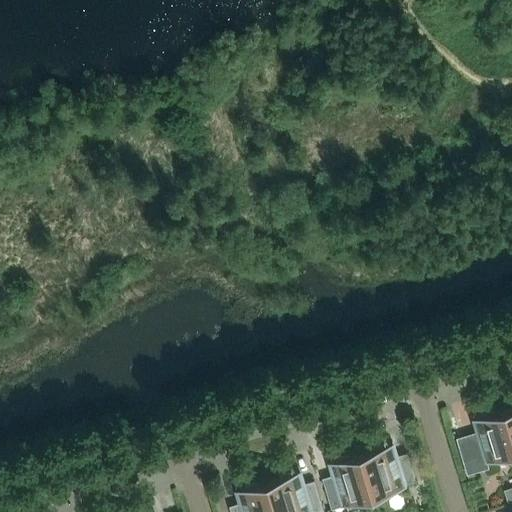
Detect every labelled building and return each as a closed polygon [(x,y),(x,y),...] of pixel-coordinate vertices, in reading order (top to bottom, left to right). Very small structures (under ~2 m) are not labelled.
[(467,434),(476,465),(511,454),(511,430),(506,409),(482,416),(486,428),(467,434)] [(388,458),(384,445),(361,452),(374,496),(417,483),(407,452),(388,458)] [(374,496),(361,452),(338,459),(341,472),(322,477),(332,509),(374,496)] [(291,473),(268,480),(277,511),(320,511),(324,511),(314,480),(295,486),(291,473)] [(248,500),(229,505),(231,511),(277,511),(268,480),(245,487),(248,500)]
